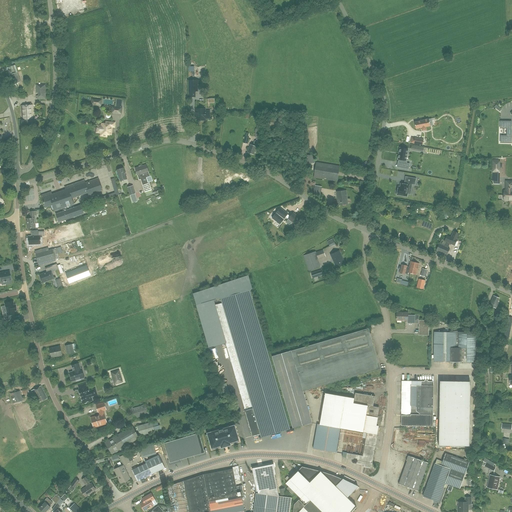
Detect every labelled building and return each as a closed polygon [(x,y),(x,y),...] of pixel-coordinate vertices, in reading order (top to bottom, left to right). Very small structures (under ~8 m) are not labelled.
[(22,46),(24,45),(27,54),(43,49),(41,43),(38,44),(36,36),(21,41),(22,46)] [(19,86),(18,83),(21,82),(15,65),(7,68),(13,85),(14,88),(19,86)] [(188,80),(188,92),(189,92),(189,97),(196,97),(196,92),(198,92),(198,84),(200,84),(200,80),(188,80)] [(46,93),(46,85),(36,85),(36,93),(38,93),(38,96),(36,96),(36,99),(46,99),(46,93)] [(33,119),(32,105),(21,106),(22,120),(22,126),(35,125),(35,119),(33,119)] [(499,114),(492,107),(489,111),(495,118),(499,114)] [(205,111),(205,109),(195,109),(196,121),(206,120),(205,119),(210,118),(210,111),(205,111)] [(432,116),(409,121),(410,127),(419,126),(419,128),(425,127),(425,124),(433,122),(432,116)] [(114,127),(114,123),(106,122),(106,124),(102,124),(101,127),(97,126),(96,132),(101,132),(101,136),(107,136),(107,134),(111,135),(112,127),(114,127)] [(511,123),(499,122),(498,132),(511,132),(511,143),(498,144),(498,150),(511,150),(511,123)] [(256,143),(256,142),(255,141),(254,142),(253,146),(250,145),(248,153),(254,155),(256,147),(258,148),(259,144),(258,143),(256,143)] [(400,148),(398,160),(402,160),(402,162),(401,162),(400,168),(409,170),(410,164),(407,163),(407,161),(406,160),(408,149),(400,148)] [(315,163),(315,155),(307,155),(307,161),(305,161),(304,170),(306,170),(306,172),(309,172),(309,170),(311,170),(312,163),(315,163)] [(337,181),(339,166),(317,163),(314,177),(324,179),(324,176),(328,176),(327,179),(337,181)] [(150,176),(146,165),(139,167),(139,168),(136,169),(139,180),(141,179),(143,185),(148,183),(153,181),(151,176),(150,176)] [(120,181),(127,179),(123,168),(117,170),(120,181)] [(398,187),(397,195),(407,196),(408,187),(410,187),(410,184),(415,185),(416,179),(411,178),(410,184),(406,183),(406,185),(401,184),(400,187),(398,187)] [(102,190),(98,179),(85,183),(84,181),(65,187),(66,190),(52,195),(51,192),(41,196),(46,207),(53,205),(55,211),(62,208),(64,212),(56,214),(59,222),(84,213),(81,206),(68,210),(67,207),(74,204),(72,198),(88,192),(89,195),(102,190)] [(320,195),(321,193),(322,187),(315,185),(313,193),(320,195)] [(130,196),(136,194),(133,186),(127,187),(130,196)] [(153,194),(152,190),(151,186),(144,189),(145,193),(145,192),(146,196),(153,194)] [(338,205),(348,204),(346,191),(337,192),(338,205)] [(303,221),(293,213),(290,217),(288,215),(288,214),(280,208),(272,219),(280,225),(286,217),(288,219),(286,222),(290,225),(292,222),(299,227),(303,221)] [(27,229),(36,228),(35,215),(37,215),(37,211),(30,212),(31,218),(27,219),(28,224),(27,224),(27,229)] [(450,244),(455,246),(457,240),(457,239),(459,234),(453,231),(451,237),(447,235),(444,241),(446,242),(450,244)] [(40,236),(30,237),(30,244),(40,244),(40,237),(44,237),(44,233),(39,233),(40,236)] [(447,255),(449,249),(439,244),(437,250),(447,255)] [(58,254),(57,249),(52,250),(49,251),(48,248),(42,249),(35,251),(39,265),(44,264),(44,263),(55,260),(59,259),(58,254)] [(326,256),(323,250),(316,252),(316,251),(304,255),(309,271),(318,268),(316,260),(326,256)] [(337,268),(345,264),(339,251),(331,255),(337,268)] [(416,274),(419,264),(410,262),(409,267),(407,267),(407,266),(402,265),(400,273),(405,274),(405,273),(408,274),(408,272),(416,274)] [(43,282),(53,278),(50,271),(40,275),(43,282)] [(11,280),(10,274),(9,274),(9,272),(0,273),(0,277),(1,282),(5,281),(5,282),(6,282),(6,284),(11,283),(10,280),(11,280)] [(65,278),(67,282),(82,277),(80,272),(65,278)] [(290,429),(250,290),(253,289),(248,275),(193,294),(197,305),(196,305),(202,324),(209,348),(214,347),(226,343),(252,435),(260,433),(261,437),(290,429)] [(496,308),(499,302),(498,301),(499,298),(493,296),(489,305),(496,308)] [(14,305),(13,302),(5,303),(8,317),(2,318),(3,322),(13,320),(12,316),(11,316),(11,315),(16,314),(15,311),(17,310),(16,305),(14,305)] [(415,323),(415,315),(408,315),(408,313),(397,313),(397,320),(407,321),(407,323),(415,323)] [(429,336),(429,321),(419,320),(419,336),(429,336)] [(293,428),(312,423),(303,391),(380,369),(369,329),(272,356),(293,428)] [(476,362),(476,333),(458,332),(435,332),(434,361),(458,362),(476,362)] [(67,355),(74,353),(72,344),(65,346),(67,355)] [(52,358),(62,355),(60,346),(50,348),(52,358)] [(80,370),(79,364),(73,365),(75,371),(70,373),(71,375),(70,375),(71,379),(72,379),(73,381),(76,380),(76,381),(81,380),(80,377),(83,375),(81,369),(80,370)] [(111,372),(115,385),(123,382),(119,370),(111,372)] [(428,381),(428,380),(424,380),(424,381),(421,381),(421,386),(414,386),(413,413),(432,426),(433,426),(434,381),(428,381)] [(432,426),(413,413),(414,386),(411,386),(411,381),(402,381),(401,415),(401,416),(402,416),(401,426),(432,426)] [(439,402),(470,402),(471,382),(440,381),(439,402)] [(87,388),(85,384),(79,386),(80,390),(79,390),(83,403),(90,401),(89,398),(94,396),(92,391),(89,392),(87,387),(87,388)] [(38,403),(47,398),(41,386),(32,391),(38,403)] [(20,391),(13,393),(14,396),(16,402),(23,401),(20,391)] [(337,452),(340,434),(341,428),(367,433),(363,456),(343,452),(343,456),(346,457),(346,458),(357,460),(356,463),(364,465),(364,466),(371,468),(378,426),(379,426),(381,417),(378,416),(379,407),(373,406),(375,396),(355,393),(355,398),(331,394),(325,393),(320,424),(318,424),(313,448),(337,452)] [(470,417),(470,402),(439,402),(439,417),(470,417)] [(94,427),(107,423),(103,410),(106,410),(104,403),(96,405),(99,415),(91,418),(94,427)] [(132,419),(148,414),(146,405),(130,410),(132,419)] [(459,432),(470,432),(470,417),(439,417),(439,431),(459,432)] [(140,436),(155,432),(153,427),(158,426),(157,421),(138,426),(140,436)] [(112,454),(139,438),(133,426),(105,443),(112,454)] [(238,442),(234,428),(224,431),(224,430),(219,431),(219,432),(209,435),(213,449),(219,448),(218,447),(221,446),(222,446),(223,446),(223,447),(224,447),(224,446),(227,445),(227,446),(229,446),(228,445),(229,444),(229,443),(232,443),(233,444),(238,442)] [(469,446),(470,432),(459,432),(439,431),(439,445),(469,446)] [(187,457),(204,452),(199,434),(182,439),(187,457)] [(170,462),(187,457),(182,439),(165,444),(170,462)] [(124,465),(130,463),(126,454),(120,457),(124,465)] [(434,501),(440,503),(445,488),(443,488),(444,483),(460,489),(469,463),(464,461),(445,454),(443,461),(437,459),(435,463),(423,497),(434,500),(434,501)] [(418,491),(428,463),(409,456),(399,484),(418,491)] [(138,481),(165,468),(160,458),(133,470),(138,481)] [(494,471),(496,467),(493,466),(494,464),(485,458),(483,461),(483,462),(482,464),(482,465),(484,466),(494,471)] [(279,496),(275,474),(276,474),(273,464),(252,469),(257,492),(258,491),(258,493),(257,493),(254,511),(289,511),(292,498),(279,496)] [(121,483),(130,479),(123,465),(115,470),(121,483)] [(236,511),(244,511),(241,496),(244,495),(238,466),(232,467),(233,469),(203,475),(166,487),(170,510),(170,511),(236,511)] [(351,511),(356,507),(347,497),(358,486),(343,479),(334,476),(326,473),(316,470),(302,466),(286,483),(301,498),(294,504),(293,511),(351,511)] [(497,489),(500,477),(490,475),(488,487),(497,489)] [(90,484),(86,477),(82,480),(87,487),(81,491),(85,497),(96,490),(91,483),(90,484)] [(144,511),(153,506),(151,501),(155,499),(151,494),(146,497),(148,500),(140,504),(144,511)] [(52,500),(56,504),(57,503),(59,500),(60,499),(56,495),(52,499),(52,500)] [(457,511),(460,511),(461,511),(464,511),(465,511),(468,511),(468,504),(471,504),(471,497),(465,497),(465,502),(457,502),(457,511)] [(43,511),(45,511),(50,507),(49,507),(53,503),(47,498),(44,502),(45,503),(40,509),(43,511)]
